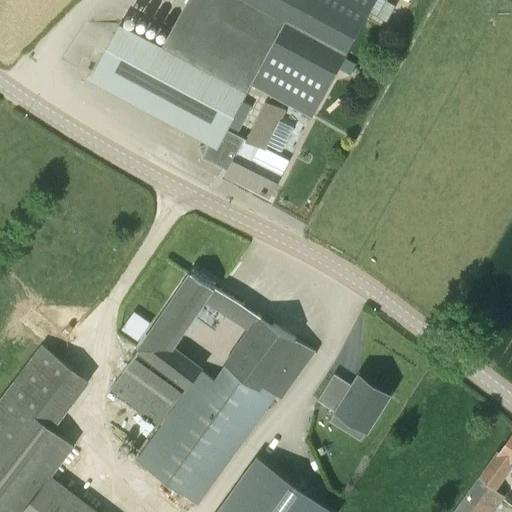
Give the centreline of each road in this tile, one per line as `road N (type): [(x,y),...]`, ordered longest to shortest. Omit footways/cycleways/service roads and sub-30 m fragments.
road 1 (tertiary): [(511,399),(339,269),(143,171),(0,82)]
road 2 (track): [(91,0),(10,89)]
